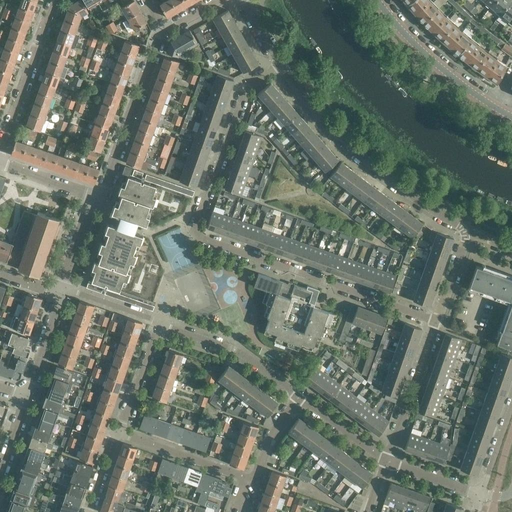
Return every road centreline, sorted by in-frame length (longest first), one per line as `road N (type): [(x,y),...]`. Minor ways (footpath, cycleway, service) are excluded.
road 1 (residential): [(435,322),(192,229),(249,82),(278,64)]
road 2 (residential): [(464,232),(353,149),(278,64)]
road 3 (residential): [(101,201),(160,34)]
road 4 (residential): [(0,156),(50,0)]
road 5 (tertiary): [(495,108),(436,65),(375,0)]
road 6 (residential): [(298,397),(244,352),(159,323)]
road 7 (residential): [(389,462),(435,322)]
road 8 (residential): [(250,478),(119,431)]
